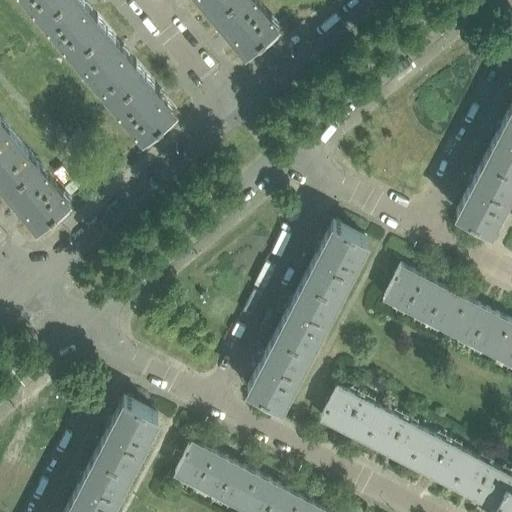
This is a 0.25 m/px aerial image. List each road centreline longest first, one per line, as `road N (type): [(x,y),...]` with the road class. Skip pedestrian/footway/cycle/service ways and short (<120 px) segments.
road 1 (residential): [(236,112),(25,283)]
road 2 (residential): [(71,333),(278,158)]
road 3 (residential): [(325,178),(213,401)]
road 4 (residential): [(213,401),(425,511)]
road 5 (residential): [(278,158),(456,0)]
road 6 (residential): [(511,44),(420,225)]
road 7 (residential): [(114,351),(29,511)]
road 8 (residential): [(368,0),(236,112)]
road 9 (residential): [(236,112),(141,0)]
